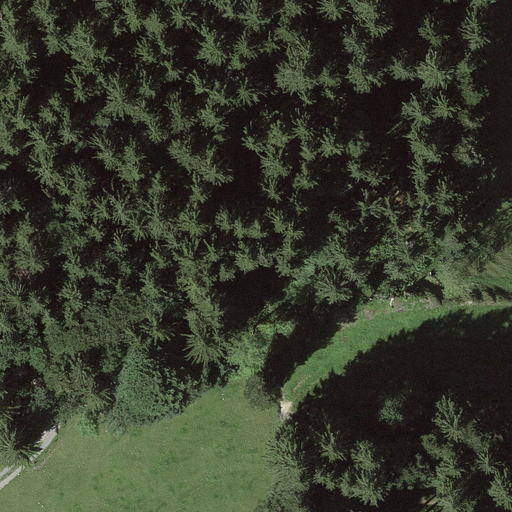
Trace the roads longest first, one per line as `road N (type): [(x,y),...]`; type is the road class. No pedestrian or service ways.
road 1 (track): [(283,395),(288,462),(365,490),(511,500)]
road 2 (track): [(288,462),(54,511)]
road 3 (track): [(0,351),(49,381),(58,398),(48,431),(0,483)]
